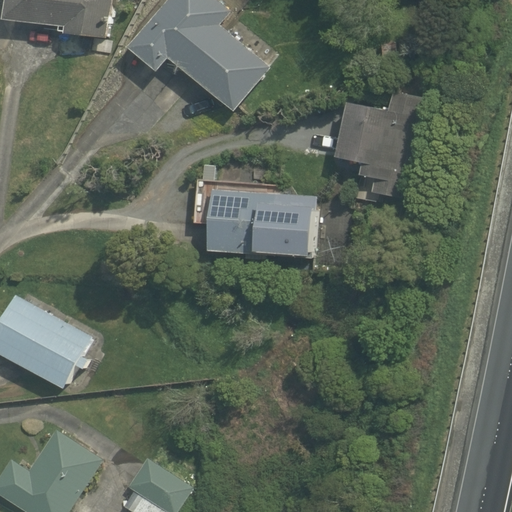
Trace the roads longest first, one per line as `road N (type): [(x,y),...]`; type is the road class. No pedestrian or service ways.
road 1 (unknown): [(139,81),(0,238)]
road 2 (motorway): [(477,511),(511,341)]
